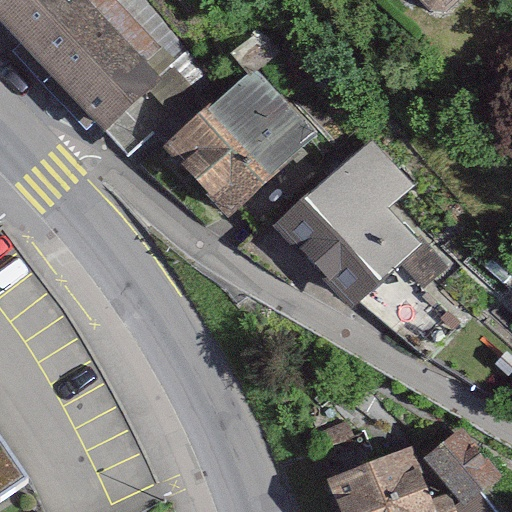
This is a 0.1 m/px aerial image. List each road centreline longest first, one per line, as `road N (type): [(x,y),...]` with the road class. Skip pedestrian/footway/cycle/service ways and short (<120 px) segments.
road 1 (residential): [(52,172),(90,161),(115,172),(511,424)]
road 2 (primary): [(52,172),(139,278),(190,364),(253,511)]
